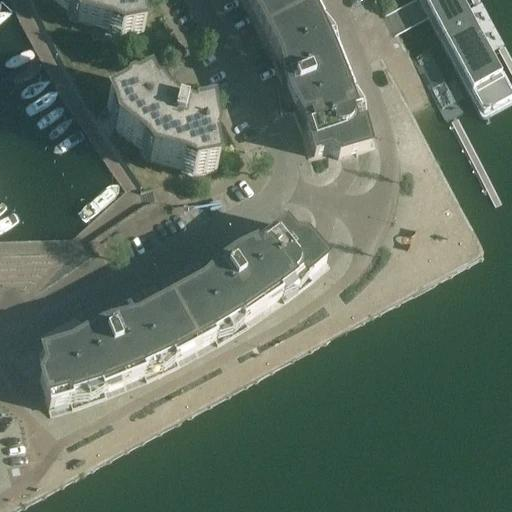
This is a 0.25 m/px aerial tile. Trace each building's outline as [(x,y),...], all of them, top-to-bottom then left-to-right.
[(120,38),(143,33),(138,11),(141,4),(139,0),(49,0),(68,14),(78,16),(76,24),(102,30),(105,45),(121,42),(120,38)] [(237,0),(238,2),(255,33),(315,1),(314,0),(237,0)] [(511,95),(461,0),(417,0),(422,8),(482,122),(511,106),(511,95)] [(315,1),(255,33),(272,65),(282,90),(276,92),(280,119),(292,117),(299,133),(306,161),(327,155),(337,161),(347,158),(374,150),(368,130),(357,96),(340,54),(325,21),(315,1)] [(192,178),(215,174),(211,151),(213,145),(208,117),(190,120),(183,119),(185,112),(161,85),(151,97),(146,88),(133,95),(129,93),(125,95),(124,99),(105,108),(111,120),(119,126),(114,132),(140,153),(150,156),(148,164),(181,172),(191,170),(192,178)] [(196,283),(165,300),(197,360),(217,349),(246,331),(284,305),(311,284),(329,270),(311,248),(304,241),(293,240),(279,223),(257,242),(242,252),(233,243),(215,263),(216,264),(219,268),(196,283)] [(165,300),(133,317),(108,327),(106,321),(80,325),(82,338),(65,345),(38,353),(44,373),(38,383),(41,393),(49,420),(71,413),(104,402),(146,385),(177,370),(197,360),(165,300)]
